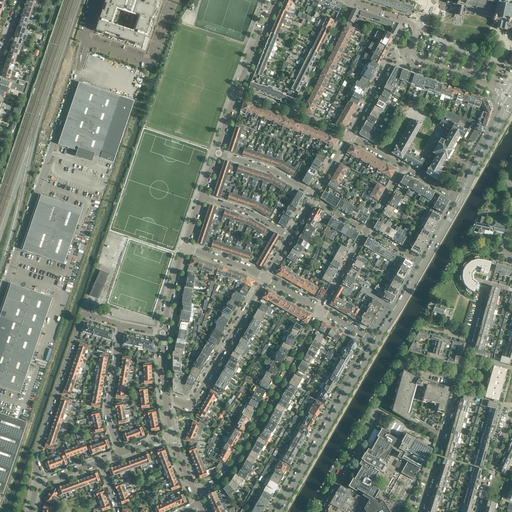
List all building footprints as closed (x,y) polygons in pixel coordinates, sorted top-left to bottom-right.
[(105,0),(106,1),(100,19),(99,21),(96,31),(143,47),(146,37),(147,35),(153,16),(154,14),(155,11),(155,8),(158,0),(105,0)] [(285,0),(284,0),(282,5),(291,8),(295,10),(296,8),(294,7),(292,6),(293,3),(285,0)] [(331,0),(325,0),(323,6),(328,8),(332,0),(331,0)] [(332,0),(328,8),(333,11),(337,2),(332,0)] [(388,0),(386,6),(392,8),(395,0),(388,0)] [(395,0),(392,8),(398,10),(401,3),(397,2),(398,1),(395,0)] [(447,2),(446,2),(447,3),(448,4),(448,3),(449,3),(452,3),(452,4),(453,5),(456,5),(454,15),(464,17),(465,12),(492,18),(492,19),(492,20),(493,21),(494,21),(495,20),(498,21),(497,28),(501,29),(501,30),(502,30),(502,29),(506,30),(506,31),(507,31),(507,30),(509,31),(511,31),(511,32),(511,31),(511,0),(447,0),(447,1),(447,2)] [(26,1),(25,6),(33,9),(36,10),(37,8),(34,7),(35,4),(26,1)] [(337,2),(333,11),(338,13),(342,5),(337,2)] [(401,3),(398,10),(405,12),(407,4),(405,3),(404,4),(401,3)] [(407,4),(405,12),(411,14),(413,7),(409,6),(410,5),(407,4)] [(282,5),(280,9),(289,13),(290,10),(294,12),(295,10),(291,8),(282,5)] [(347,21),(348,21),(353,23),(354,24),(354,23),(357,17),(359,17),(361,12),(359,11),(353,9),(347,21)] [(23,11),(21,17),(30,19),(31,14),(23,11)] [(278,14),(276,19),(291,24),(291,23),(287,21),(284,19),(285,17),(278,14)] [(21,17),(20,22),(28,25),(30,19),(21,17)] [(323,22),(332,26),(334,21),(326,17),(324,20),(323,19),(322,21),(323,22)] [(348,21),(346,24),(358,30),(360,26),(355,24),(354,23),(354,24),(353,23),(348,21)] [(323,22),(321,26),(322,27),(329,30),(332,26),(323,22)] [(274,23),(272,28),(280,31),(286,33),(287,32),(283,30),(280,29),(281,26),(274,23)] [(389,34),(394,36),(395,37),(401,26),(396,23),(396,24),(393,23),(392,27),(391,27),(391,28),(392,29),(389,34)] [(321,29),(320,32),(327,35),(330,31),(329,30),(322,27),(321,26),(320,26),(315,24),(314,26),(321,29)] [(346,24),(344,29),(355,34),(356,32),(353,30),(354,28),(346,24)] [(18,27),(16,32),(25,35),(26,35),(33,38),(34,35),(25,33),(26,30),(18,27)] [(344,29),(342,33),(350,37),(351,35),(354,36),(355,34),(344,29)] [(373,33),(376,34),(391,42),(392,40),(393,39),(394,38),(394,37),(394,36),(390,34),(389,34),(385,32),(383,31),(382,34),(377,31),(376,33),(374,32),(375,31),(372,30),(371,32),(373,33)] [(310,33),(311,33),(315,35),(325,40),(327,35),(320,32),(319,34),(316,33),(311,31),(310,33)] [(310,34),(314,37),(317,38),(316,41),(323,44),(325,40),(315,35),(311,33),(310,34)] [(342,33),(340,37),(351,43),(356,46),(357,44),(353,42),(353,41),(352,40),(349,39),(350,37),(342,33)] [(376,34),(375,34),(374,37),(379,40),(377,42),(388,48),(388,47),(389,47),(390,45),(391,42),(376,34)] [(340,37),(337,42),(346,46),(348,47),(351,43),(340,37)] [(307,42),(311,44),(321,49),(323,44),(316,41),(314,43),(312,42),(307,39),(306,41),(307,42)] [(13,42),(11,48),(19,50),(21,45),(13,42)] [(306,44),(310,46),(312,47),(311,49),(311,50),(318,53),(321,49),(311,44),(307,42),(306,44)] [(348,49),(345,48),(346,46),(337,42),(335,46),(346,51),(347,49),(348,49)] [(371,42),(370,45),(385,53),(386,51),(387,51),(388,49),(388,48),(377,42),(376,45),(371,42)] [(385,53),(370,45),(368,48),(373,51),(371,53),(382,59),(382,58),(383,58),(384,57),(384,56),(385,53)] [(335,46),(333,50),(341,55),(343,52),(345,54),(346,51),(335,46)] [(11,48),(10,53),(18,55),(24,57),(26,58),(27,56),(18,54),(19,50),(11,48)] [(311,50),(308,55),(316,58),(318,53),(311,50)] [(333,50),(331,55),(342,60),(343,57),(341,56),(341,55),(333,50)] [(368,59),(369,59),(370,60),(372,61),(379,65),(380,62),(381,62),(382,60),(382,59),(371,53),(370,56),(365,54),(364,57),(368,59)] [(308,55),(306,59),(313,63),(316,58),(308,55)] [(331,55),(329,59),(337,63),(338,61),(341,62),(342,60),(331,55)] [(260,58),(258,63),(266,66),(268,61),(260,58)] [(306,59),(304,64),(311,68),(313,63),(306,59)] [(329,59),(327,64),(342,71),(343,69),(341,67),(339,66),(336,65),(337,63),(329,59)] [(368,66),(376,70),(379,66),(379,65),(372,61),(370,64),(368,63),(367,63),(366,65),(368,66)] [(6,63),(4,68),(13,71),(19,73),(20,71),(13,69),(14,66),(6,63)] [(304,64),(301,69),(308,73),(311,68),(304,64)] [(327,64),(324,68),(333,72),(334,69),(337,71),(341,73),(342,71),(327,64)] [(363,70),(366,72),(373,76),(376,70),(368,66),(366,65),(365,67),(363,70)] [(395,68),(387,83),(393,87),(396,88),(399,80),(402,70),(396,67),(395,68)] [(4,73),(4,74),(13,77),(14,74),(12,74),(13,71),(4,68),(3,73),(4,73)] [(256,68),(254,74),(262,77),(264,71),(256,68)] [(324,68),(322,72),(333,78),(333,77),(335,78),(336,76),(335,75),(332,73),(333,72),(324,68)] [(301,69),(299,74),(306,78),(308,73),(301,69)] [(402,70),(399,80),(403,81),(401,87),(397,86),(396,89),(400,91),(402,92),(404,84),(405,82),(408,72),(402,70)] [(322,72),(320,77),(328,81),(330,78),(332,79),(333,78),(322,72)] [(362,73),(361,75),(370,80),(373,76),(366,72),(364,74),(362,73)] [(405,82),(411,84),(411,83),(414,75),(414,74),(408,72),(405,82)] [(299,74),(296,79),(304,83),(306,78),(299,74)] [(361,78),(359,81),(360,82),(360,81),(364,83),(363,85),(366,87),(370,80),(361,75),(360,77),(361,78)] [(411,84),(411,87),(414,88),(416,89),(416,86),(419,77),(417,76),(417,75),(415,75),(414,75),(411,83),(411,84)] [(320,77),(318,81),(329,86),(330,83),(328,82),(328,81),(320,77)] [(416,86),(418,86),(422,88),(425,79),(419,77),(416,86)] [(354,78),(352,82),(350,84),(355,87),(364,92),(364,91),(366,87),(363,85),(364,83),(360,81),(360,82),(359,81),(359,82),(356,81),(356,80),(354,78)] [(2,79),(0,84),(0,85),(8,88),(9,88),(19,91),(22,92),(24,86),(17,84),(11,82),(2,79)] [(296,79),(294,84),(301,88),(304,83),(296,79)] [(431,81),(425,79),(422,88),(420,94),(423,95),(424,91),(427,92),(431,81)] [(318,81),(316,85),(324,90),(325,87),(328,88),(329,86),(318,81)] [(431,81),(428,91),(427,93),(433,95),(433,94),(434,92),(437,83),(431,81)] [(79,82),(69,113),(111,127),(121,97),(79,82)] [(256,84),(251,82),(248,89),(253,91),(256,84)] [(256,84),(253,91),(258,93),(261,86),(259,85),(260,83),(257,82),(256,84)] [(387,83),(384,89),(393,94),(399,97),(400,94),(399,93),(400,91),(396,89),(396,88),(393,87),(387,83)] [(437,83),(434,92),(433,94),(435,94),(439,96),(440,93),(439,93),(442,85),(442,84),(440,83),(439,84),(437,83)] [(291,89),(298,93),(301,88),(294,84),(291,89)] [(261,86),(258,93),(259,94),(259,92),(264,95),(267,87),(262,85),(261,86)] [(316,85),(314,90),(325,95),(326,92),(324,91),(324,90),(316,85)] [(439,93),(440,93),(439,95),(441,96),(441,93),(445,95),(448,87),(447,87),(447,86),(446,85),(445,86),(442,85),(439,93)] [(448,87),(445,95),(451,97),(454,89),(451,88),(451,87),(450,86),(449,87),(448,87)] [(356,90),(354,92),(362,96),(364,92),(355,87),(354,89),(356,90)] [(454,89),(451,97),(454,98),(453,103),(455,104),(457,99),(459,91),(454,89)] [(0,96),(5,98),(7,99),(9,94),(7,93),(0,90),(0,96)] [(314,90),(311,94),(320,98),(321,96),(325,98),(326,98),(329,100),(330,98),(325,95),(314,90)] [(383,90),(380,95),(389,100),(390,98),(389,98),(391,95),(383,90)] [(277,91),(275,99),(280,101),(283,94),(277,91)] [(459,91),(457,99),(456,101),(461,103),(465,93),(464,92),(463,91),(462,92),(459,91)] [(347,94),(351,96),(352,97),(359,101),(362,97),(362,96),(354,92),(354,93),(353,95),(348,92),(347,94)] [(461,103),(461,104),(467,106),(467,105),(468,103),(471,95),(468,94),(468,93),(466,92),(466,93),(465,93),(461,103)] [(283,94),(280,101),(280,102),(285,104),(288,96),(283,94)] [(311,94),(309,98),(320,104),(321,103),(325,105),(326,103),(322,101),(322,100),(319,99),(320,98),(311,94)] [(352,97),(351,96),(347,94),(346,96),(348,97),(346,100),(348,101),(357,106),(359,101),(352,97)] [(471,94),(471,95),(468,103),(467,105),(473,107),(473,106),(477,96),(471,94)] [(378,100),(386,105),(389,106),(391,101),(389,100),(380,95),(379,97),(378,98),(378,99),(378,100)] [(288,96),(285,104),(290,106),(293,99),(288,96)] [(477,96),(473,106),(479,108),(481,103),(483,98),(477,96)] [(111,127),(100,158),(113,163),(134,101),(121,97),(111,127)] [(309,98),(307,103),(316,107),(317,105),(316,105),(317,104),(321,106),(322,106),(324,107),(325,105),(321,103),(320,104),(309,98)] [(483,98),(481,103),(483,108),(491,104),(490,101),(490,102),(488,99),(487,100),(483,98)] [(347,103),(346,105),(354,110),(357,106),(348,101),(346,100),(345,102),(347,103)] [(386,105),(378,100),(375,105),(384,110),(386,105)] [(244,101),(240,113),(245,115),(249,103),(244,101)] [(254,105),(249,103),(245,115),(247,115),(248,113),(250,114),(254,105)] [(307,103),(305,107),(316,113),(318,109),(315,108),(316,107),(307,103)] [(491,104),(483,108),(485,113),(491,115),(492,111),(493,110),(492,108),(493,107),(491,104)] [(254,105),(250,114),(251,114),(253,114),(252,117),(251,119),(250,121),(252,122),(253,120),(254,118),(259,107),(254,105)] [(342,106),(341,108),(352,114),(354,110),(346,105),(345,107),(342,106)] [(373,107),(372,110),(380,114),(381,111),(383,112),(384,113),(385,111),(384,110),(375,105),(374,107),(373,107)] [(263,109),(259,107),(254,118),(257,119),(258,116),(260,117),(263,109)] [(316,113),(305,107),(303,112),(312,115),(314,116),(316,113)] [(342,112),(341,114),(349,119),(352,114),(341,108),(340,111),(342,112)] [(272,112),(268,110),(263,122),(266,123),(267,120),(269,121),(272,112)] [(371,113),(369,115),(378,120),(382,122),(384,123),(385,121),(380,118),(382,116),(380,114),(372,110),(370,112),(371,113)] [(391,153),(418,169),(439,180),(443,173),(439,171),(446,159),(447,159),(453,149),(452,148),(459,136),(463,138),(467,131),(457,125),(459,122),(460,120),(471,124),(473,121),(462,117),(457,115),(451,113),(446,111),(439,125),(450,131),(447,135),(446,137),(444,142),(440,140),(432,153),(427,162),(425,160),(407,150),(422,124),(415,120),(414,121),(412,120),(410,123),(409,122),(406,127),(407,128),(403,135),(402,135),(399,140),(400,140),(397,146),(396,146),(391,153)] [(482,112),(480,117),(489,121),(490,118),(491,115),(485,113),(482,112)] [(69,113),(58,144),(80,152),(79,155),(87,158),(90,159),(92,156),(100,158),(111,127),(69,113)] [(335,124),(344,127),(347,123),(336,117),(335,116),(329,113),(327,115),(335,119),(337,120),(335,124)] [(281,116),(277,114),(273,125),(275,126),(276,123),(278,124),(277,125),(278,125),(281,116)] [(338,115),(336,117),(347,123),(349,119),(341,114),(340,116),(338,115)] [(369,115),(367,120),(374,124),(375,124),(378,120),(369,115)] [(286,118),(281,116),(278,125),(280,126),(279,128),(282,129),(286,118)] [(480,117),(478,123),(486,127),(487,127),(488,124),(489,121),(480,117)] [(282,129),(284,130),(285,128),(287,128),(291,119),(286,118),(282,129)] [(296,121),(291,119),(287,128),(290,129),(289,132),(291,133),(296,121)] [(365,123),(364,125),(373,130),(374,130),(378,132),(379,130),(374,128),(373,127),(374,124),(367,120),(366,120),(366,121),(365,122),(365,123)] [(293,134),(294,131),(297,132),(300,123),(296,121),(291,133),(293,134)] [(305,125),(300,123),(297,132),(299,132),(298,135),(301,137),(305,125)] [(478,123),(475,129),(480,131),(482,133),(482,132),(484,132),(486,127),(478,123)] [(310,127),(305,125),(301,137),(303,137),(304,134),(307,136),(310,127)] [(364,125),(361,130),(370,134),(371,132),(375,134),(376,132),(373,130),(364,125)] [(319,131),(315,129),(310,140),(312,141),(313,138),(316,139),(319,131)] [(480,131),(475,129),(468,140),(473,143),(480,131)] [(370,134),(361,130),(359,133),(360,135),(369,140),(372,135),(370,134)] [(233,132),(232,136),(242,140),(244,140),(247,141),(247,139),(243,138),(240,137),(241,134),(233,132)] [(328,134),(324,133),(319,144),(321,144),(322,142),(324,142),(323,143),(325,143),(328,134)] [(333,136),(328,134),(325,143),(327,144),(326,146),(329,147),(333,136)] [(338,138),(333,136),(329,147),(332,149),(338,138)] [(230,141),(229,146),(239,149),(240,147),(237,146),(238,144),(230,141)] [(244,148),(242,155),(242,156),(247,157),(251,144),(249,143),(248,146),(247,149),(244,148)] [(352,145),(346,155),(350,158),(357,147),(352,145)] [(254,151),(251,159),(256,160),(261,146),(259,146),(258,149),(257,149),(257,152),(254,151)] [(361,150),(357,147),(350,158),(353,159),(354,157),(356,158),(361,150)] [(266,164),(270,149),(268,149),(268,151),(267,153),(266,155),(263,154),(261,162),(266,164)] [(361,150),(356,158),(357,159),(357,158),(358,159),(357,161),(359,163),(365,152),(361,150)] [(276,167),(277,167),(280,169),(284,162),(284,161),(280,160),(283,152),(281,151),(278,159),(276,167)] [(275,167),(278,159),(280,152),(278,152),(276,158),(273,157),(270,165),(275,167)] [(369,155),(365,152),(359,163),(361,164),(363,162),(364,163),(369,155)] [(316,157),(315,159),(322,164),(325,158),(317,155),(313,153),(312,155),(314,156),(316,157)] [(373,157),(369,155),(364,163),(367,164),(365,166),(367,168),(373,157)] [(378,160),(373,157),(367,168),(370,169),(371,166),(373,168),(378,160)] [(284,162),(280,169),(284,171),(291,158),(290,158),(288,161),(287,161),(286,163),(284,162)] [(291,158),(284,171),(289,174),(293,167),(290,165),(293,159),(291,158)] [(312,161),(311,162),(320,168),(321,166),(322,166),(323,165),(322,164),(315,159),(314,162),(312,161)] [(224,160),(222,165),(233,169),(233,167),(231,166),(232,163),(224,160)] [(382,162),(378,160),(373,168),(375,169),(374,171),(376,172),(382,162)] [(293,167),(289,174),(293,176),(295,173),(298,167),(300,163),(298,162),(295,168),(293,167)] [(311,165),(310,168),(318,173),(319,170),(319,169),(320,168),(311,162),(310,164),(311,165)] [(386,165),(382,162),(376,172),(378,174),(380,171),(381,172),(381,173),(386,164),(386,165)] [(341,164),(338,168),(348,174),(350,172),(347,170),(349,168),(341,164)] [(391,167),(386,164),(381,173),(383,174),(382,176),(384,177),(391,167)] [(237,170),(236,172),(236,175),(237,176),(238,176),(239,173),(241,174),(244,166),(239,165),(237,170)] [(394,169),(391,167),(384,177),(389,180),(395,171),(394,169)] [(254,170),(249,168),(244,183),(246,183),(248,176),(251,177),(254,170)] [(305,169),(304,171),(314,177),(315,175),(316,175),(318,173),(310,168),(308,171),(305,169)] [(338,168),(335,172),(343,177),(345,175),(347,176),(348,174),(338,168)] [(221,170),(219,175),(229,179),(230,176),(227,176),(228,173),(221,170)] [(258,171),(254,186),(256,186),(258,179),(261,180),(263,173),(258,171)] [(304,171),(303,173),(306,174),(305,177),(312,181),(313,181),(314,180),(314,178),(314,177),(304,171)] [(335,172),(333,176),(343,183),(345,180),(342,179),(343,177),(335,172)] [(264,189),(263,190),(265,190),(267,185),(267,182),(270,183),(273,176),(268,174),(264,189)] [(399,183),(397,186),(402,189),(404,186),(406,187),(410,178),(405,175),(404,175),(399,183)] [(273,176),(270,183),(272,184),(268,191),(270,192),(278,179),(273,176)] [(330,181),(338,185),(340,183),(342,185),(343,183),(333,176),(330,181)] [(301,179),(300,181),(309,186),(312,181),(305,177),(303,180),(301,179)] [(406,187),(404,188),(408,190),(406,194),(409,196),(417,182),(410,178),(406,187)] [(278,179),(270,192),(272,193),(274,189),(276,187),(278,188),(282,181),(278,179)] [(217,180),(216,185),(231,190),(231,188),(227,186),(224,185),(225,183),(217,180)] [(282,181),(278,188),(281,190),(279,192),(281,193),(283,191),(287,184),(282,181)] [(338,185),(330,181),(327,186),(340,193),(341,191),(336,188),(338,185)] [(376,185),(374,187),(383,192),(385,188),(375,182),(373,184),(376,185)] [(417,182),(409,196),(411,198),(414,194),(417,195),(418,194),(423,185),(417,182)] [(418,194),(417,195),(420,197),(419,200),(421,202),(429,189),(423,185),(418,194)] [(230,193),(227,200),(232,202),(237,188),(234,187),(233,191),(232,194),(230,193)] [(371,188),(370,190),(380,196),(383,192),(374,187),(373,189),(371,188)] [(240,196),(238,204),(241,205),(246,190),(244,189),(243,194),(242,197),(240,196)] [(304,195),(297,191),(295,189),(292,194),(295,196),(295,195),(298,197),(297,197),(301,200),(302,198),(303,197),(304,196),(304,195)] [(328,193),(324,191),(320,198),(325,201),(330,194),(332,190),(330,189),(328,193)] [(429,189),(421,202),(424,204),(426,201),(429,202),(430,201),(431,199),(433,196),(435,192),(429,189)] [(380,196),(370,190),(368,193),(371,194),(370,196),(378,201),(380,196)] [(288,192),(287,191),(286,193),(288,194),(291,196),(289,198),(292,200),(299,204),(300,203),(301,201),(301,200),(297,197),(298,197),(295,195),(295,196),(292,194),(288,192)] [(330,194),(325,201),(331,204),(335,197),(337,193),(335,191),(333,196),(330,194)] [(249,199),(246,207),(251,208),(254,201),(255,197),(256,193),(254,192),(251,200),(249,199)] [(394,192),(391,198),(401,204),(403,202),(403,201),(406,203),(408,200),(404,198),(403,197),(400,196),(394,192)] [(254,201),(251,208),(253,209),(256,210),(260,204),(260,203),(256,201),(258,193),(256,193),(254,201)] [(335,197),(331,204),(336,207),(340,200),(337,198),(339,195),(337,194),(335,197)] [(433,196),(431,199),(435,201),(435,200),(447,207),(450,202),(449,200),(440,195),(438,194),(436,197),(433,196)] [(41,195),(32,222),(74,236),(83,209),(66,203),(41,195)] [(366,199),(368,199),(372,200),(377,203),(378,201),(370,196),(367,195),(366,197),(366,199)] [(260,204),(256,210),(260,213),(268,199),(266,198),(263,202),(262,205),(260,204)] [(289,198),(288,200),(286,203),(289,205),(297,209),(298,207),(298,206),(299,204),(292,200),(289,198)] [(340,199),(340,200),(336,207),(340,210),(346,201),(347,200),(344,198),(343,201),(340,199)] [(352,201),(345,213),(350,216),(355,207),(352,206),(354,202),(356,200),(354,198),(352,201)] [(391,198),(387,204),(395,209),(396,209),(397,210),(401,212),(403,209),(399,207),(400,207),(401,204),(391,198)] [(268,199),(260,213),(265,216),(269,209),(266,207),(270,200),(268,199)] [(346,201),(340,210),(345,213),(352,201),(350,200),(348,202),(346,201)] [(371,212),(377,203),(372,200),(366,209),(368,210),(371,212)] [(435,201),(432,204),(434,205),(432,208),(442,214),(447,207),(435,200),(435,201)] [(355,207),(350,216),(355,218),(363,204),(364,203),(362,201),(357,209),(355,207)] [(279,203),(278,204),(284,207),(287,209),(287,210),(289,211),(290,211),(294,213),(294,211),(295,211),(297,209),(289,205),(288,207),(279,203)] [(363,204),(355,218),(359,221),(366,209),(364,207),(365,205),(363,204)] [(387,204),(385,209),(397,216),(398,214),(394,211),(395,209),(387,204)] [(210,205),(208,209),(218,213),(219,211),(216,210),(217,207),(210,205)] [(269,209),(265,216),(269,218),(273,211),(274,208),(272,207),(270,210),(269,209)] [(284,207),(284,208),(283,209),(285,211),(284,214),(291,218),(293,216),(292,215),(294,213),(290,211),(289,211),(287,210),(287,209),(284,207)] [(315,207),(312,212),(320,217),(323,212),(315,207)] [(425,213),(424,215),(428,217),(428,216),(438,222),(441,217),(439,216),(441,213),(432,208),(431,207),(427,214),(425,213)] [(366,209),(359,221),(364,224),(371,212),(368,210),(366,209)] [(385,209),(382,214),(389,218),(390,218),(391,216),(395,218),(397,216),(385,209)] [(223,217),(220,224),(222,224),(224,221),(225,218),(227,219),(230,211),(225,210),(224,212),(224,214),(223,217)] [(312,212),(309,217),(317,222),(320,217),(312,212)] [(235,213),(230,227),(232,227),(234,221),(237,222),(240,215),(235,213)] [(207,214),(205,219),(219,224),(220,222),(213,219),(214,217),(207,214)] [(280,215),(278,217),(282,219),(281,219),(284,221),(284,220),(288,222),(289,220),(290,220),(291,218),(284,214),(282,217),(280,215)] [(424,215),(423,217),(426,219),(424,222),(435,228),(438,222),(428,216),(427,217),(424,215)] [(244,216),(240,230),(242,231),(243,227),(244,224),(246,225),(249,218),(244,216)] [(493,232),(505,234),(508,224),(496,221),(495,225),(484,223),(486,217),(482,216),(480,224),(476,223),(474,224),(473,226),(474,228),(474,231),(482,233),(492,235),(493,232)] [(280,221),(278,223),(285,227),(286,227),(287,225),(287,224),(288,222),(284,220),(284,221),(281,219),(282,219),(278,217),(277,219),(280,221)] [(309,217),(306,223),(307,223),(314,227),(316,228),(315,228),(318,230),(319,228),(315,226),(317,222),(309,217)] [(327,225),(328,225),(324,233),(326,234),(326,236),(330,239),(340,221),(332,217),(327,225)] [(249,218),(246,225),(248,226),(244,232),(246,234),(254,221),(249,218)] [(378,221),(373,229),(378,232),(382,223),(383,224),(385,220),(383,218),(380,222),(378,221)] [(382,223),(378,232),(383,234),(390,222),(391,220),(391,219),(390,218),(389,218),(387,221),(385,225),(383,224),(382,223)] [(390,222),(383,234),(387,237),(388,235),(391,231),(392,229),(389,227),(393,221),(394,220),(392,219),(391,219),(391,220),(390,222)] [(254,221),(246,234),(248,235),(251,231),(252,228),(254,230),(258,223),(254,221)] [(340,221),(330,239),(332,240),(338,231),(340,232),(345,224),(340,221)] [(388,235),(387,237),(389,238),(391,239),(392,240),(395,235),(399,228),(401,225),(401,224),(402,222),(400,221),(400,222),(399,224),(397,227),(395,230),(393,230),(392,229),(391,231),(388,235)] [(422,221),(419,226),(421,228),(432,233),(435,228),(424,222),(422,221)] [(74,236),(32,222),(23,250),(64,264),(74,236)] [(258,223),(254,230),(257,231),(255,234),(253,238),(255,239),(257,235),(263,226),(258,223)] [(306,227),(305,228),(313,233),(314,234),(317,235),(318,234),(314,231),(315,228),(316,228),(314,227),(307,223),(306,225),(306,227)] [(203,224),(202,229),(216,233),(216,231),(212,230),(210,229),(211,226),(203,224)] [(345,224),(340,232),(343,234),(341,238),(343,239),(350,227),(345,224)] [(395,235),(392,240),(397,243),(401,234),(404,230),(401,229),(400,229),(401,227),(403,225),(401,224),(401,225),(399,228),(395,235)] [(263,226),(257,235),(255,239),(257,240),(261,233),(263,235),(264,233),(265,231),(266,230),(267,228),(263,226)] [(343,239),(344,240),(345,240),(347,237),(350,238),(354,230),(350,227),(343,239)] [(302,233),(302,234),(310,238),(313,233),(305,228),(304,230),(303,231),(302,232),(302,233)] [(401,234),(397,243),(402,246),(405,240),(406,238),(406,237),(404,236),(406,232),(407,230),(405,228),(404,230),(401,234)] [(420,234),(428,239),(432,233),(421,228),(420,230),(421,231),(420,234)] [(347,245),(345,248),(349,250),(353,244),(350,243),(352,239),(355,241),(360,233),(354,230),(350,238),(346,244),(347,245)] [(415,231),(414,233),(418,236),(417,239),(425,244),(428,239),(420,234),(415,231)] [(270,234),(269,236),(278,241),(281,236),(274,232),(273,235),(270,234)] [(200,233),(199,238),(213,243),(213,240),(209,239),(207,238),(207,236),(200,233)] [(300,236),(298,238),(307,243),(310,238),(302,234),(301,235),(300,236)] [(212,244),(211,248),(216,249),(219,239),(220,235),(218,235),(217,238),(216,241),(213,240),(213,243),(212,244)] [(270,239),(269,242),(276,245),(278,241),(269,236),(268,237),(270,239)] [(223,243),(221,251),(225,252),(230,238),(228,237),(227,242),(226,241),(226,244),(223,243)] [(298,238),(296,243),(304,248),(305,246),(306,247),(307,243),(298,238)] [(368,238),(363,246),(366,247),(364,251),(366,253),(368,249),(373,240),(368,238)] [(406,238),(405,240),(422,250),(425,244),(417,239),(415,243),(413,242),(406,238)] [(233,247),(230,254),(235,255),(238,245),(240,241),(238,240),(236,245),(235,248),(233,247)] [(261,240),(259,242),(273,250),(276,245),(269,242),(268,244),(265,242),(261,240)] [(368,249),(371,250),(369,254),(371,255),(378,243),(373,240),(368,249)] [(405,240),(402,246),(404,247),(406,244),(412,247),(410,250),(419,255),(422,250),(405,240)] [(260,243),(259,244),(265,248),(264,251),(270,254),(273,250),(260,243)] [(295,246),(294,248),(301,253),(304,248),(296,243),(294,245),(295,246)] [(378,243),(369,257),(371,258),(373,256),(374,254),(377,256),(378,254),(383,246),(378,243)] [(242,250),(240,257),(245,259),(248,249),(249,244),(247,244),(246,248),(245,248),(245,251),(242,250)] [(341,245),(339,248),(336,246),(335,246),(333,245),(332,246),(334,248),(338,250),(346,255),(349,250),(345,248),(341,245)] [(378,254),(380,256),(375,265),(377,266),(387,249),(383,246),(378,254)] [(292,251),(291,253),(298,258),(299,256),(300,256),(302,253),(301,253),(294,248),(293,249),(292,249),(291,250),(292,251)] [(256,249),(255,251),(268,259),(270,254),(264,251),(262,253),(260,251),(256,249)] [(338,250),(337,253),(333,251),(329,249),(329,251),(344,260),(346,255),(338,250)] [(392,251),(387,249),(377,266),(379,267),(385,258),(387,259),(387,260),(392,251)] [(326,252),(334,257),(333,260),(341,264),(344,260),(332,253),(329,251),(327,250),(326,252)] [(255,251),(254,253),(260,257),(259,260),(265,263),(268,259),(255,251)] [(387,259),(383,267),(385,269),(389,261),(392,262),(393,260),(397,254),(392,251),(387,260),(387,259)] [(288,255),(287,258),(295,263),(296,263),(298,260),(297,260),(298,258),(291,253),(289,255),(288,255)] [(358,255),(355,260),(365,265),(365,266),(372,270),(374,268),(365,262),(366,260),(363,258),(358,255)] [(195,269),(196,269),(197,267),(200,260),(192,257),(190,265),(189,267),(195,269)] [(259,260),(256,258),(255,260),(257,261),(256,264),(262,268),(265,263),(259,260)] [(324,261),(326,262),(338,269),(341,264),(333,260),(331,262),(328,260),(327,261),(322,258),(321,259),(324,261)] [(411,270),(411,269),(414,264),(405,259),(403,263),(402,262),(397,259),(396,261),(396,262),(411,270)] [(462,276),(462,278),(462,280),(464,285),(467,288),(468,290),(470,290),(475,293),(475,289),(478,290),(479,287),(480,285),(477,284),(472,280),(471,274),(475,269),(481,268),(480,270),(480,272),(483,273),(488,275),(491,264),(492,262),(483,260),(479,259),(477,259),(475,260),(470,261),(467,264),(465,266),(464,267),(462,272),(462,276)] [(355,260),(352,265),(365,272),(366,270),(363,268),(365,266),(365,265),(355,260)] [(323,263),(325,264),(329,267),(327,269),(336,274),(338,269),(326,262),(324,261),(323,263)] [(279,271),(277,274),(281,277),(286,268),(289,263),(288,262),(285,267),(281,265),(278,270),(279,271)] [(286,268),(281,277),(284,278),(286,279),(291,271),(292,270),(295,264),(293,262),(290,266),(291,267),(289,270),(287,269),(287,268),(286,268)] [(401,267),(399,270),(408,275),(411,270),(396,262),(395,263),(397,264),(399,266),(401,267)] [(214,265),(211,274),(213,275),(214,273),(216,274),(219,266),(214,265)] [(352,265),(350,269),(358,274),(359,272),(363,274),(368,277),(369,276),(370,274),(365,272),(352,265)] [(324,267),(322,269),(326,271),(325,274),(333,279),(336,274),(327,269),(324,267)] [(224,268),(220,277),(223,278),(223,276),(226,277),(228,269),(224,268)] [(350,269),(347,274),(359,281),(363,283),(364,282),(362,281),(362,280),(356,277),(358,274),(350,269)] [(392,271),(391,273),(404,280),(408,275),(399,270),(398,269),(396,273),(392,271)] [(100,271),(89,295),(99,299),(109,275),(100,271)] [(233,271),(230,281),(229,283),(231,283),(232,281),(233,279),(235,280),(238,272),(233,271)] [(291,271),(286,279),(287,279),(286,280),(289,281),(289,280),(291,282),(296,274),(291,271)] [(320,274),(323,276),(322,279),(325,280),(326,281),(330,284),(333,279),(325,274),(321,272),(320,274)] [(395,278),(393,281),(401,286),(404,280),(391,273),(391,272),(390,274),(395,278)] [(240,282),(239,284),(243,286),(244,286),(245,284),(247,281),(246,280),(248,276),(245,275),(242,274),(240,281),(240,282)] [(296,274),(291,282),(294,284),(294,283),(296,284),(301,277),(296,274)] [(347,274),(344,279),(353,284),(354,281),(362,286),(363,284),(359,281),(347,274)] [(243,286),(240,292),(246,296),(250,290),(255,281),(248,276),(246,280),(247,281),(245,284),(244,286),(243,286)] [(301,277),(296,284),(297,285),(296,285),(299,287),(299,286),(301,287),(306,280),(301,277)] [(391,283),(390,286),(398,291),(401,286),(393,281),(391,280),(386,277),(385,278),(386,279),(386,280),(390,282),(391,283)] [(342,284),(340,287),(349,289),(350,289),(351,286),(355,288),(356,286),(353,284),(344,279),(342,284)] [(306,280),(301,287),(301,288),(304,290),(304,289),(306,290),(311,283),(306,280)] [(11,283),(0,317),(0,348),(32,359),(53,297),(11,283)] [(306,291),(309,292),(311,293),(316,285),(311,283),(306,290),(306,291)] [(324,283),(321,288),(316,296),(317,296),(316,297),(319,299),(321,298),(322,296),(323,296),(326,291),(329,285),(324,283)] [(377,286),(384,290),(387,291),(395,296),(398,291),(390,286),(387,285),(386,288),(382,285),(381,286),(378,284),(377,286)] [(320,288),(316,285),(311,293),(311,294),(314,295),(316,296),(321,288),(320,288)] [(376,286),(374,289),(383,294),(384,294),(381,298),(391,303),(395,296),(387,291),(385,291),(376,286)] [(340,287),(335,296),(338,298),(341,293),(346,296),(349,289),(340,287)] [(263,297),(260,302),(265,304),(267,302),(265,301),(265,300),(267,301),(272,292),(269,290),(267,291),(266,293),(265,293),(263,297)] [(236,291),(233,296),(240,300),(241,298),(242,298),(243,296),(236,291)] [(272,292),(267,301),(268,301),(268,300),(272,303),(276,296),(274,294),(275,293),(272,292)] [(362,293),(359,298),(379,310),(383,304),(362,293)] [(230,294),(227,297),(239,304),(240,302),(239,301),(240,300),(233,296),(230,294)] [(276,296),(272,303),(277,306),(281,299),(279,297),(280,296),(277,295),(276,296)] [(338,298),(335,296),(330,304),(331,305),(331,306),(332,306),(333,306),(336,308),(341,299),(338,298)] [(361,307),(367,310),(376,315),(379,310),(359,298),(356,297),(355,299),(356,299),(363,303),(362,304),(361,307)] [(281,299),(277,306),(282,309),(286,301),(284,300),(285,299),(282,298),(282,299),(281,299)] [(341,299),(336,308),(339,310),(339,311),(341,312),(342,311),(347,303),(341,299)] [(353,306),(348,315),(352,317),(352,318),(353,318),(354,318),(356,315),(357,315),(360,310),(359,310),(363,303),(356,299),(355,302),(354,303),(356,304),(357,303),(360,305),(358,309),(355,307),(356,306),(356,305),(355,304),(353,306)] [(228,303),(235,308),(236,306),(237,306),(239,304),(231,300),(228,303)] [(286,301),(282,309),(287,312),(291,304),(289,303),(290,302),(287,301),(286,301)] [(225,307),(226,308),(234,312),(235,310),(235,309),(235,308),(228,303),(226,305),(225,307)] [(347,303),(342,311),(343,311),(343,312),(344,313),(345,313),(348,315),(353,306),(354,305),(352,304),(352,305),(347,303)] [(428,304),(427,307),(429,309),(433,310),(433,311),(443,314),(448,316),(450,314),(451,312),(449,309),(445,308),(431,303),(428,304)] [(260,306),(259,309),(273,317),(274,315),(269,313),(271,309),(269,308),(264,305),(262,304),(261,304),(260,306)] [(291,304),(287,312),(292,314),(296,307),(294,306),(295,305),(292,304),(291,304)] [(218,308),(223,311),(224,312),(223,312),(231,316),(232,314),(233,314),(234,312),(226,308),(223,306),(222,308),(219,306),(218,308)] [(296,307),(292,314),(297,317),(301,310),(299,309),(299,308),(297,307),(296,307)] [(256,313),(264,318),(265,315),(267,315),(273,319),(274,318),(273,317),(259,309),(258,310),(257,311),(256,312),(256,313)] [(301,310),(297,317),(302,320),(302,321),(307,312),(306,313),(304,312),(305,311),(302,309),(301,310)] [(361,312),(360,314),(362,316),(372,321),(376,315),(367,310),(365,314),(364,313),(364,314),(361,312)] [(223,314),(221,316),(229,321),(230,318),(230,317),(231,316),(223,312),(224,312),(223,311),(222,313),(223,314)] [(302,321),(301,322),(300,324),(305,327),(307,323),(310,319),(309,318),(311,316),(310,314),(307,312),(302,321)] [(254,317),(253,318),(261,322),(262,323),(266,325),(267,323),(264,321),(262,320),(264,318),(256,313),(256,314),(255,314),(254,315),(254,316),(254,317)] [(372,321),(362,316),(360,314),(358,316),(362,318),(362,319),(361,322),(361,323),(369,327),(372,321)] [(219,317),(218,320),(226,324),(227,323),(228,322),(229,321),(221,316),(220,318),(219,317)] [(251,322),(251,323),(258,327),(261,322),(253,318),(252,320),(251,320),(251,321),(251,322)] [(218,320),(216,323),(217,324),(225,329),(224,328),(226,326),(225,325),(226,324),(218,320)] [(82,329),(81,332),(83,332),(83,333),(87,334),(90,324),(86,322),(82,329)] [(322,322),(318,329),(323,332),(327,325),(322,322)] [(249,325),(248,328),(261,335),(262,333),(260,332),(256,330),(258,327),(251,323),(250,323),(249,324),(249,325)] [(292,327),(292,328),(300,332),(300,331),(301,331),(302,330),(301,329),(302,327),(295,323),(292,327)] [(90,324),(87,334),(92,336),(95,326),(93,325),(93,324),(91,324),(90,324)] [(216,326),(215,329),(223,333),(224,331),(224,330),(225,329),(217,324),(216,326)] [(327,325),(323,332),(328,335),(332,327),(327,325)] [(95,326),(92,336),(97,338),(100,327),(98,327),(98,326),(96,326),(95,326)] [(100,327),(97,338),(102,339),(105,329),(104,328),(103,328),(102,328),(100,327)] [(289,329),(288,331),(297,337),(298,335),(298,334),(299,334),(300,333),(299,332),(300,332),(292,328),(292,327),(291,327),(289,330),(289,329)] [(332,327),(328,335),(332,338),(337,330),(332,327)] [(245,332),(252,337),(254,334),(260,337),(261,335),(248,328),(247,329),(246,330),(245,331),(245,332)] [(105,329),(102,339),(107,341),(110,331),(110,330),(108,329),(107,329),(105,329)] [(215,329),(213,333),(220,337),(221,335),(222,335),(223,333),(215,329)] [(110,331),(107,341),(112,342),(113,342),(115,332),(110,330),(110,331)] [(337,330),(332,338),(338,341),(342,333),(337,330)] [(287,331),(284,336),(294,341),(295,341),(296,339),(297,337),(288,331),(287,331)] [(419,331),(414,340),(413,342),(417,344),(418,342),(421,337),(428,339),(429,338),(430,335),(430,334),(419,331)] [(244,335),(242,337),(252,343),(255,345),(256,343),(251,339),(252,337),(245,332),(245,333),(244,333),(243,334),(244,335)] [(213,333),(210,337),(218,342),(219,339),(219,338),(220,337),(213,333)] [(430,334),(429,339),(431,339),(435,340),(433,347),(438,348),(441,338),(430,334)] [(315,340),(314,340),(322,345),(324,341),(327,343),(328,342),(321,337),(317,335),(316,337),(315,338),(314,339),(315,340)] [(284,336),(281,340),(291,346),(293,344),(294,343),(294,342),(294,341),(284,336)] [(209,339),(207,341),(215,345),(216,344),(217,343),(218,342),(210,337),(209,339)] [(240,341),(240,342),(247,346),(248,344),(251,345),(252,343),(242,337),(241,339),(240,339),(240,340),(240,341)] [(351,339),(348,343),(356,348),(359,343),(352,338),(351,339)] [(441,338),(438,348),(443,350),(445,343),(452,345),(453,341),(441,338)] [(312,343),(311,345),(319,350),(322,345),(314,340),(314,341),(313,341),(312,342),(313,343),(312,343)] [(206,343),(205,345),(213,350),(215,347),(214,346),(215,345),(207,341),(207,342),(206,341),(205,343),(206,343)] [(452,346),(458,348),(457,350),(456,353),(460,354),(463,344),(453,341),(453,342),(452,346)] [(78,347),(79,347),(86,350),(91,351),(93,352),(94,350),(91,349),(87,348),(88,345),(80,342),(78,347)] [(238,344),(237,346),(249,353),(250,354),(251,353),(245,349),(247,346),(240,342),(239,342),(238,344)] [(280,346),(281,347),(289,351),(289,350),(290,350),(290,349),(290,348),(291,346),(284,342),(283,343),(281,342),(279,346),(280,346)] [(417,344),(413,342),(408,351),(424,355),(425,352),(425,351),(425,350),(415,347),(417,344)] [(356,348),(348,343),(345,349),(353,353),(356,348)] [(203,346),(202,349),(210,353),(211,352),(212,351),(213,350),(205,345),(204,347),(203,346)] [(309,349),(309,350),(316,354),(318,351),(325,355),(326,353),(322,351),(319,350),(311,345),(310,347),(309,349)] [(234,351),(241,356),(243,353),(248,355),(249,353),(237,346),(236,348),(235,349),(234,350),(234,351)] [(274,349),(276,350),(286,356),(287,354),(288,353),(288,352),(288,351),(289,351),(281,347),(280,346),(278,349),(275,347),(274,349)] [(340,352),(342,354),(351,358),(353,353),(345,349),(343,347),(340,352)] [(424,355),(426,356),(436,359),(438,348),(433,347),(431,353),(425,351),(424,355)] [(32,359),(0,348),(0,386),(20,394),(32,359)] [(438,348),(436,359),(447,362),(448,358),(442,356),(443,350),(438,348)] [(202,351),(201,353),(209,358),(210,356),(209,354),(210,353),(202,349),(201,350),(202,351)] [(277,353),(276,356),(283,361),(283,360),(284,360),(285,358),(286,356),(276,350),(274,352),(277,353)] [(307,352),(306,355),(320,363),(321,361),(316,358),(315,358),(314,357),(316,354),(309,350),(308,350),(307,352)] [(476,350),(475,355),(491,360),(493,354),(486,352),(483,351),(476,350)] [(232,354),(231,356),(240,361),(244,363),(244,364),(245,362),(242,360),(240,358),(241,356),(234,351),(234,352),(233,352),(232,353),(232,354)] [(199,355),(197,357),(205,361),(206,360),(207,360),(209,358),(201,353),(199,355)] [(460,354),(456,353),(455,356),(456,356),(455,358),(449,357),(448,358),(447,362),(457,365),(460,354)] [(342,354),(340,359),(348,363),(351,358),(342,354)] [(511,359),(504,357),(494,354),(493,360),(509,364),(510,359),(511,359)] [(304,359),(303,359),(311,364),(312,361),(319,365),(320,363),(306,355),(305,356),(304,356),(303,358),(304,359)] [(228,361),(236,365),(237,362),(239,363),(240,363),(243,365),(244,363),(240,361),(231,356),(230,357),(230,358),(229,358),(228,360),(229,360),(228,361)] [(276,356),(273,361),(280,365),(282,363),(283,362),(283,361),(276,356)] [(197,359),(196,361),(204,366),(205,364),(205,363),(205,361),(197,357),(196,358),(197,359)] [(76,358),(74,363),(89,368),(90,366),(86,365),(82,364),(83,360),(76,358)] [(302,362),(300,364),(308,369),(311,364),(303,359),(303,360),(302,360),(301,361),(302,362)] [(340,359),(337,364),(345,369),(348,363),(340,359)] [(272,360),(269,365),(278,370),(279,369),(280,368),(279,367),(280,365),(273,361),(272,360)] [(193,365),(195,366),(202,371),(204,369),(203,367),(204,366),(196,361),(196,362),(195,361),(193,365)] [(226,366),(227,367),(234,371),(234,372),(237,373),(238,372),(235,370),(235,369),(234,368),(236,365),(228,361),(227,361),(227,363),(226,366)] [(265,369),(267,371),(275,375),(275,374),(276,374),(277,373),(277,372),(278,370),(269,365),(264,362),(263,364),(266,366),(265,369)] [(298,368),(298,369),(305,373),(308,369),(300,364),(299,366),(298,367),(298,368)] [(337,364),(334,369),(342,373),(345,369),(337,364)] [(192,370),(199,374),(200,373),(201,373),(202,371),(195,366),(192,370)] [(493,366),(490,376),(504,380),(507,371),(509,371),(509,370),(493,366)] [(223,370),(222,371),(231,376),(234,372),(229,369),(230,369),(227,367),(227,368),(225,367),(224,367),(223,369),(223,370)] [(328,373),(331,374),(339,378),(342,373),(334,369),(331,367),(328,373)] [(72,368),(70,373),(78,376),(82,377),(82,375),(80,375),(80,374),(78,374),(79,371),(72,368)] [(189,374),(190,374),(198,379),(199,377),(198,376),(199,374),(192,370),(191,369),(190,371),(189,374)] [(296,371),(295,374),(302,378),(305,373),(298,369),(297,369),(297,370),(296,371)] [(392,409),(392,411),(409,421),(409,420),(412,417),(412,416),(414,412),(410,410),(413,399),(422,402),(427,403),(427,402),(435,403),(434,405),(438,406),(437,411),(444,413),(450,392),(448,391),(449,387),(428,381),(427,383),(428,383),(428,382),(444,386),(444,387),(444,388),(444,386),(446,387),(445,391),(444,390),(444,389),(427,384),(427,385),(426,384),(426,382),(424,381),(424,380),(423,379),(422,378),(421,378),(420,379),(419,380),(419,379),(403,370),(403,372),(392,409)] [(181,372),(173,371),(172,377),(174,378),(174,379),(181,380),(182,378),(183,376),(180,375),(181,373),(181,372)] [(220,375),(229,381),(233,383),(235,381),(230,378),(231,376),(222,371),(222,372),(221,372),(221,373),(221,374),(220,375)] [(267,371),(265,375),(272,380),(273,378),(274,377),(275,376),(275,375),(267,371)] [(323,376),(328,379),(336,384),(339,378),(331,374),(329,376),(324,373),(323,376)] [(188,376),(187,378),(195,382),(195,381),(196,381),(198,379),(190,374),(189,376),(188,376)] [(264,377),(262,380),(269,384),(270,384),(271,384),(272,382),(271,382),(271,381),(272,380),(265,375),(263,374),(262,376),(264,377)] [(292,378),(292,379),(300,383),(302,378),(295,374),(294,376),(293,376),(292,377),(292,378)] [(229,381),(220,375),(220,376),(219,376),(218,378),(217,380),(226,385),(231,387),(232,385),(227,383),(229,381)] [(490,376),(487,387),(501,390),(504,380),(490,376)] [(185,383),(186,383),(193,387),(194,385),(194,384),(195,382),(187,378),(185,380),(186,380),(185,383)] [(181,380),(174,379),(173,383),(174,383),(173,387),(173,391),(181,394),(183,385),(182,385),(182,384),(183,384),(184,383),(182,381),(181,382),(181,381),(181,380)] [(269,384),(262,380),(261,383),(258,381),(257,384),(254,382),(255,381),(252,379),(251,381),(254,383),(257,385),(266,390),(267,389),(268,387),(269,387),(269,386),(269,385),(269,384)] [(291,381),(289,383),(297,388),(300,383),(292,379),(291,379),(290,380),(291,381)] [(328,379),(325,384),(333,389),(336,384),(328,379)] [(215,384),(224,389),(226,385),(217,380),(216,381),(215,382),(216,383),(215,384)] [(319,388),(322,389),(330,394),(333,389),(325,384),(322,382),(319,388)] [(183,385),(181,394),(187,397),(193,387),(186,383),(185,385),(183,385)] [(212,388),(212,389),(214,390),(221,394),(224,389),(215,384),(214,386),(213,386),(212,387),(212,388)] [(250,390),(251,391),(254,393),(255,393),(263,398),(265,395),(264,395),(265,391),(263,390),(261,389),(253,384),(252,385),(250,390)] [(286,389),(286,390),(293,394),(294,395),(296,396),(298,392),(300,394),(302,391),(298,389),(292,385),(292,386),(289,384),(288,387),(287,387),(286,389)] [(487,387),(484,397),(498,401),(501,390),(487,387)] [(322,389),(319,394),(327,399),(330,394),(322,389)] [(208,394),(209,394),(216,398),(218,394),(213,391),(211,390),(208,394)] [(284,392),(283,395),(291,399),(293,394),(286,390),(285,390),(284,392)] [(252,394),(251,397),(251,398),(257,401),(259,402),(261,399),(262,399),(263,398),(255,393),(254,393),(251,391),(250,393),(252,394)] [(209,394),(206,399),(213,403),(216,398),(209,394)] [(319,394),(316,399),(320,402),(320,401),(324,404),(327,399),(319,394)] [(462,400),(469,402),(478,404),(480,399),(464,394),(462,399),(462,400)] [(281,399),(280,399),(289,404),(290,401),(291,399),(283,395),(282,397),(281,397),(280,398),(281,399)] [(60,401),(61,401),(68,403),(73,405),(73,403),(69,401),(70,399),(62,396),(60,401)] [(247,403),(249,404),(256,408),(256,407),(257,407),(257,406),(257,405),(259,403),(251,399),(250,398),(247,403)] [(206,399),(203,404),(210,408),(213,403),(206,399)] [(278,403),(278,404),(285,408),(286,407),(287,407),(289,404),(280,399),(280,400),(279,400),(279,401),(279,402),(279,403),(278,403)] [(313,404),(312,406),(320,411),(322,408),(323,408),(323,406),(324,405),(321,403),(315,400),(314,399),(311,403),(313,404)] [(480,405),(487,407),(489,407),(497,409),(498,404),(482,399),(480,405)] [(61,401),(59,406),(71,410),(73,411),(74,409),(71,408),(69,408),(69,407),(67,406),(68,403),(61,401)] [(191,410),(169,401),(175,433),(191,410)] [(243,407),(246,409),(253,413),(254,411),(255,411),(256,409),(255,409),(256,408),(249,404),(247,403),(246,407),(240,404),(240,405),(243,407)] [(203,404),(201,408),(211,415),(212,413),(210,412),(209,411),(210,408),(203,404)] [(276,406),(275,408),(274,410),(278,412),(278,411),(282,413),(284,410),(286,411),(287,409),(285,408),(278,404),(276,406)] [(319,414),(319,413),(320,411),(312,406),(310,405),(307,410),(317,416),(318,415),(319,414)] [(240,413),(242,414),(243,414),(250,418),(251,416),(252,416),(253,414),(253,413),(246,409),(243,407),(240,413)] [(201,408),(198,413),(205,417),(207,414),(208,415),(211,416),(211,415),(201,408)] [(272,412),(271,414),(279,419),(281,417),(284,418),(285,416),(282,414),(278,412),(274,410),(273,412),(272,412)] [(316,419),(316,418),(317,416),(307,410),(304,415),(314,421),(315,420),(316,419)] [(117,414),(118,419),(126,418),(126,415),(130,414),(130,411),(127,412),(125,412),(117,414)] [(0,492),(3,494),(28,422),(0,412),(0,492)] [(205,417),(198,413),(195,417),(202,421),(205,417)] [(239,418),(240,419),(248,423),(249,422),(249,421),(249,420),(250,418),(243,414),(242,414),(239,418)] [(270,417),(269,419),(277,423),(279,419),(271,414),(270,416),(270,417)] [(304,420),(303,421),(311,426),(313,424),(314,422),(314,421),(306,416),(304,415),(302,419),(304,420)] [(91,421),(88,422),(89,424),(101,421),(100,416),(92,417),(93,420),(90,421),(91,421)] [(236,423),(238,424),(245,428),(245,427),(246,427),(246,426),(248,423),(240,419),(239,418),(236,423)] [(267,422),(266,423),(274,428),(277,423),(269,419),(268,419),(267,421),(267,422)] [(348,486),(347,488),(355,493),(356,492),(357,489),(363,493),(362,496),(369,500),(364,509),(365,510),(366,511),(364,511),(390,511),(383,500),(378,504),(377,502),(377,501),(374,499),(378,491),(379,490),(373,486),(373,487),(371,485),(379,471),(381,472),(385,465),(385,464),(384,463),(392,449),(395,450),(395,451),(399,453),(398,455),(397,457),(401,459),(400,461),(402,462),(406,464),(401,473),(413,480),(420,468),(425,460),(426,461),(426,460),(432,449),(430,448),(429,447),(429,448),(426,446),(426,445),(425,446),(422,444),(422,443),(421,443),(418,441),(414,439),(414,438),(406,434),(401,442),(391,436),(392,433),(399,437),(405,426),(392,419),(386,430),(390,432),(390,433),(386,430),(382,428),(377,436),(378,437),(371,450),(368,449),(366,453),(365,452),(365,453),(364,454),(364,455),(366,456),(364,458),(362,457),(361,458),(361,460),(359,464),(362,466),(354,479),(353,478),(348,486)] [(298,426),(300,427),(308,432),(309,431),(310,430),(310,429),(311,426),(303,421),(302,423),(300,422),(298,426)] [(483,422),(481,428),(484,428),(493,431),(494,425),(485,423),(483,422)] [(234,428),(235,429),(242,433),(243,431),(244,431),(245,429),(244,429),(245,428),(238,424),(236,423),(234,428)] [(265,425),(263,428),(272,432),(274,428),(266,423),(266,425),(265,425)] [(192,425),(191,426),(189,430),(200,435),(201,435),(202,433),(200,432),(198,431),(199,428),(192,425)] [(132,426),(131,427),(135,438),(140,436),(137,429),(134,430),(132,426)] [(296,430),(297,431),(306,436),(307,435),(308,435),(308,434),(308,433),(308,432),(300,427),(298,426),(296,430)] [(231,433),(232,434),(239,438),(239,437),(240,437),(241,436),(240,435),(242,433),(235,429),(234,428),(231,433)] [(263,430),(262,432),(269,437),(272,432),(263,428),(262,429),(263,430)] [(189,430),(188,435),(187,435),(195,438),(198,439),(200,435),(189,430)] [(291,434),(294,436),(296,437),(298,439),(299,438),(301,439),(301,440),(303,441),(304,440),(305,439),(306,438),(305,437),(306,436),(297,431),(296,430),(294,433),(292,432),(291,434)] [(50,432),(49,437),(56,440),(58,440),(60,441),(61,439),(59,439),(57,438),(58,435),(50,432)] [(259,436),(259,437),(267,441),(269,437),(262,432),(261,434),(260,434),(259,435),(259,436)] [(228,438),(229,439),(236,443),(236,442),(237,442),(238,441),(238,440),(239,438),(232,434),(231,433),(228,438)] [(290,440),(292,441),(300,446),(301,445),(302,444),(302,443),(303,441),(301,440),(301,439),(299,438),(298,439),(296,437),(294,436),(291,434),(290,436),(289,439),(290,440)] [(223,442),(226,444),(227,444),(233,448),(234,448),(233,448),(234,446),(235,445),(236,444),(236,443),(229,439),(228,438),(226,437),(223,442)] [(257,438),(256,441),(264,445),(267,441),(259,437),(258,438),(257,438)] [(98,439),(96,439),(100,451),(105,449),(106,449),(103,441),(102,439),(99,441),(98,439)] [(78,440),(80,444),(82,452),(88,450),(85,443),(84,443),(81,444),(80,440),(78,440)] [(288,445),(289,445),(298,451),(298,450),(299,450),(300,448),(299,448),(300,446),(292,441),(290,440),(288,445)] [(255,444),(254,445),(262,450),(264,445),(256,441),(255,443),(255,444)] [(207,452),(209,457),(213,451),(215,448),(217,444),(211,442),(210,445),(209,447),(207,452)] [(223,448),(224,448),(231,453),(231,452),(232,452),(233,451),(232,450),(233,448),(227,444),(226,444),(223,442),(220,446),(223,448)] [(68,444),(69,448),(72,456),(77,454),(75,446),(71,447),(70,443),(68,444)] [(251,450),(259,455),(261,450),(262,450),(254,445),(253,448),(252,448),(251,449),(251,450)] [(285,446),(283,448),(288,451),(288,450),(291,452),(290,453),(293,454),(295,455),(296,454),(297,453),(298,452),(297,451),(298,451),(289,445),(288,445),(286,447),(285,446)] [(219,453),(220,454),(228,458),(229,456),(230,455),(231,454),(230,453),(231,453),(224,448),(223,448),(219,453)] [(282,454),(284,454),(292,459),(293,459),(294,458),(294,457),(295,455),(293,454),(290,453),(291,452),(288,450),(288,451),(283,448),(282,450),(284,451),(282,454)] [(190,453),(192,458),(203,454),(202,452),(199,453),(198,450),(190,453)] [(250,453),(248,455),(256,459),(259,455),(251,450),(251,451),(250,451),(249,452),(250,453)] [(58,466),(63,464),(60,457),(57,458),(56,456),(55,454),(54,451),(52,452),(53,455),(54,457),(55,459),(58,466)] [(213,451),(209,457),(215,461),(219,463),(220,461),(225,463),(225,462),(226,462),(227,461),(227,460),(228,458),(220,454),(219,453),(218,454),(213,451)] [(155,460),(156,462),(168,457),(166,453),(166,452),(158,455),(159,459),(155,460)] [(203,454),(192,458),(194,463),(202,460),(200,457),(204,456),(203,454)] [(279,458),(281,459),(281,460),(290,465),(290,464),(291,464),(292,462),(291,462),(292,459),(284,454),(282,454),(279,458)] [(246,459),(246,460),(253,464),(256,459),(248,455),(247,457),(246,457),(246,459)] [(504,457),(501,462),(510,466),(511,462),(511,457),(508,455),(507,458),(504,457)] [(168,457),(156,462),(157,464),(161,462),(162,466),(170,463),(168,457)] [(139,458),(134,459),(137,467),(140,466),(142,470),(144,469),(139,458)] [(442,464),(451,466),(453,461),(444,458),(442,464)] [(202,460),(194,463),(196,468),(204,465),(207,464),(206,462),(203,464),(202,460)] [(244,462),(243,464),(253,470),(254,468),(256,465),(253,464),(246,460),(245,460),(244,462)] [(129,461),(124,463),(127,471),(130,470),(132,474),(133,473),(132,469),(129,461)] [(275,470),(276,470),(284,474),(289,466),(280,461),(279,463),(275,470)] [(501,462),(500,465),(499,467),(502,468),(501,471),(506,474),(507,474),(510,466),(501,462)] [(124,463),(119,465),(123,477),(125,476),(123,472),(127,471),(124,463)] [(240,469),(248,474),(250,471),(252,472),(253,470),(243,464),(242,467),(241,466),(241,467),(240,468),(240,469)] [(123,477),(119,465),(114,467),(113,467),(116,475),(120,473),(121,477),(123,477)] [(204,465),(196,468),(199,473),(199,474),(206,470),(204,465)] [(473,466),(471,472),(480,475),(482,469),(473,466)] [(238,472),(237,474),(245,478),(247,480),(249,478),(247,476),(248,474),(240,469),(239,470),(238,471),(238,472)] [(275,470),(273,475),(281,480),(283,476),(284,474),(276,470),(275,470)] [(174,473),(166,476),(168,481),(176,478),(174,473)] [(233,478),(232,480),(239,485),(240,487),(243,483),(241,482),(243,479),(235,474),(235,475),(234,475),(233,477),(233,478)] [(273,475),(270,480),(278,485),(279,483),(280,482),(281,481),(281,480),(273,475)] [(88,476),(83,478),(85,486),(88,485),(89,487),(90,486),(90,489),(92,488),(91,484),(88,476)] [(164,482),(162,483),(163,486),(169,484),(170,486),(178,483),(177,483),(176,478),(168,481),(166,481),(164,482)] [(230,483),(229,484),(235,491),(234,491),(235,493),(238,490),(237,488),(239,485),(232,480),(231,480),(230,482),(230,483)] [(270,480),(266,486),(275,490),(276,488),(277,488),(278,486),(278,485),(270,480)] [(178,483),(170,486),(172,491),(175,490),(180,488),(178,483),(177,483),(178,483)] [(67,484),(62,486),(65,493),(68,492),(69,496),(71,495),(70,492),(67,484)] [(226,487),(224,489),(225,490),(224,490),(229,496),(229,498),(233,496),(232,494),(234,491),(235,491),(229,484),(228,485),(227,485),(226,486),(226,487)] [(330,503),(330,504),(340,509),(342,511),(344,511),(359,511),(366,500),(363,498),(355,511),(353,511),(350,510),(356,501),(354,500),(355,498),(357,499),(358,496),(359,494),(356,492),(355,493),(347,488),(347,489),(340,485),(340,486),(339,488),(337,492),(336,492),(332,500),(330,503)] [(266,486),(263,491),(272,495),(273,493),(274,493),(275,491),(274,491),(275,490),(266,486)] [(126,491),(119,494),(120,498),(120,499),(128,497),(127,493),(131,492),(130,490),(126,491)] [(217,494),(219,492),(218,490),(207,495),(209,500),(218,496),(217,494)] [(263,491),(261,496),(269,501),(269,500),(270,500),(271,498),(271,497),(272,495),(263,491)] [(50,493),(47,496),(45,500),(45,503),(50,503),(51,503),(54,499),(51,497),(52,495),(50,493)] [(104,494),(97,496),(99,501),(106,499),(105,494),(105,493),(105,494),(104,494)] [(222,500),(228,497),(225,493),(218,496),(209,500),(211,505),(220,501),(222,500)] [(172,499),(169,501),(172,508),(177,506),(174,498),(172,494),(170,495),(172,499)] [(174,498),(177,506),(182,503),(179,496),(175,498),(174,494),(172,494),(174,498)] [(183,494),(179,496),(182,503),(182,504),(187,502),(183,494)] [(261,496),(257,501),(266,506),(266,505),(267,505),(268,503),(269,501),(261,496)] [(225,504),(231,502),(228,497),(222,500),(220,501),(211,505),(213,510),(225,504)] [(164,498),(162,499),(167,510),(172,508),(169,501),(166,502),(164,498)] [(162,504),(159,505),(161,511),(163,511),(167,510),(162,499),(160,500),(162,504)] [(255,506),(255,507),(262,511),(263,511),(263,510),(264,511),(265,509),(265,508),(266,506),(257,501),(255,506)] [(221,511),(226,510),(234,506),(231,502),(225,504),(213,510),(214,511),(221,511)]
